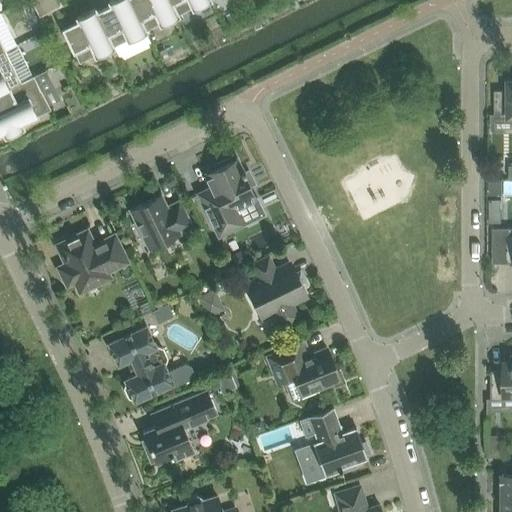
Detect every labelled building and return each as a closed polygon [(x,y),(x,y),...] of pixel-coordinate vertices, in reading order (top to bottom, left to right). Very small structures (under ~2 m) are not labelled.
[(30,0),(28,0),(19,5),(24,15),(35,10),(30,0)] [(32,0),(40,16),(63,4),(61,0),(32,0)] [(97,12),(96,12),(113,46),(145,30),(130,0),(110,0),(109,1),(112,5),(107,7),(97,12)] [(130,0),(145,30),(146,30),(160,23),(178,15),(170,0),(130,0)] [(170,0),(178,15),(178,14),(193,7),(207,0),(170,0)] [(113,46),(94,8),(77,16),(79,21),(63,28),(80,62),(95,54),(96,55),(113,46)] [(40,21),(35,10),(24,15),(29,26),(40,21)] [(0,38),(5,49),(16,44),(0,12),(0,38)] [(195,26),(186,30),(191,39),(199,35),(195,26)] [(45,31),(37,35),(40,40),(45,42),(49,40),(45,31)] [(16,44),(5,49),(21,81),(32,76),(16,44)] [(0,91),(21,81),(5,49),(0,51),(0,91)] [(34,75),(49,105),(60,99),(45,69),(34,75)] [(21,81),(0,91),(0,132),(3,131),(5,134),(23,126),(21,122),(37,114),(37,115),(51,108),(49,105),(34,75),(32,76),(21,81)] [(495,90),(495,114),(500,114),(509,114),(509,116),(511,116),(511,79),(509,80),(509,90),(500,90),(495,90)] [(212,186),(198,193),(219,235),(244,223),(264,213),(257,197),(251,185),(255,182),(249,169),(246,171),(244,168),(243,169),(237,157),(231,160),(229,157),(217,163),(218,166),(207,172),(209,177),(207,178),(212,186)] [(490,181),(489,194),(503,194),(503,181),(490,181)] [(134,223),(141,236),(144,234),(150,247),(179,232),(178,230),(191,224),(180,201),(167,207),(161,194),(131,209),(137,221),(134,223)] [(493,262),(511,262),(511,227),(493,227),(493,262)] [(87,230),(78,235),(59,244),(64,253),(62,255),(63,258),(65,258),(68,264),(65,266),(63,271),(67,278),(72,280),(75,279),(81,290),(109,276),(106,270),(127,260),(114,235),(94,245),(87,230)] [(242,250),(221,260),(227,272),(248,262),(242,250)] [(276,310),(283,325),(299,317),(292,302),(306,295),(301,285),(307,282),(301,270),(295,273),(290,263),(276,270),(269,256),(253,264),(260,278),(247,284),(263,316),(276,310)] [(215,288),(199,296),(209,317),(214,315),(209,305),(220,299),(215,288)] [(141,304),(140,308),(143,314),(151,310),(147,301),(141,304)] [(168,304),(153,310),(158,321),(173,315),(168,304)] [(127,334),(108,343),(118,364),(131,359),(138,373),(125,379),(126,382),(124,387),(129,396),(134,398),(135,401),(171,384),(173,387),(196,376),(191,365),(186,363),(168,371),(165,364),(168,357),(163,347),(157,346),(147,325),(127,334)] [(299,343),(281,350),(267,355),(278,382),(294,375),(302,395),(334,382),(335,385),(344,381),(340,370),(337,371),(327,347),(304,356),(299,343)] [(505,395),(511,395),(511,354),(510,355),(510,361),(504,361),(504,370),(492,370),(492,399),(505,399),(505,395)] [(229,371),(215,377),(222,394),(228,391),(228,390),(235,387),(229,371)] [(207,388),(168,404),(150,412),(155,425),(143,430),(149,444),(145,446),(151,461),(155,459),(157,463),(174,456),(175,460),(195,452),(185,427),(218,413),(207,388)] [(315,413),(300,419),(306,435),(315,432),(317,440),(313,442),(314,445),(310,447),(318,471),(323,469),(325,475),(339,470),(340,472),(356,465),(355,462),(368,457),(366,453),(370,451),(366,441),(362,442),(356,426),(343,431),(334,406),(315,413)] [(258,421),(253,423),(256,432),(266,429),(264,424),(258,421)] [(507,435),(490,435),(490,455),(507,455),(507,435)] [(360,485),(341,491),(336,492),(342,511),(382,511),(381,504),(367,508),(360,485)] [(202,496),(197,493),(189,496),(186,501),(187,504),(172,509),(172,511),(238,511),(233,508),(223,511),(218,495),(203,499),(202,496)] [(500,510),(500,511),(511,511),(511,496),(504,496),(504,510),(500,510)] [(296,511),(294,501),(286,504),(288,511),(296,511)]
